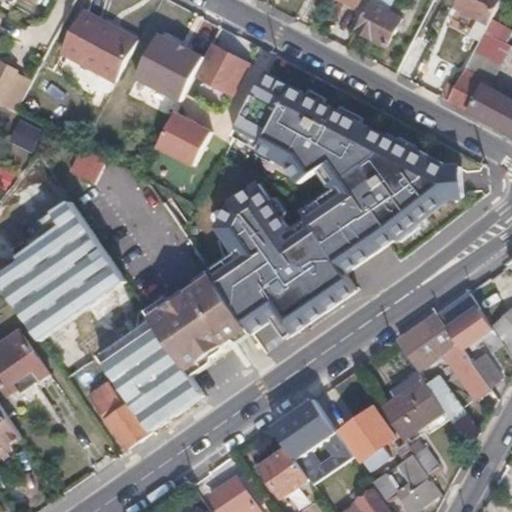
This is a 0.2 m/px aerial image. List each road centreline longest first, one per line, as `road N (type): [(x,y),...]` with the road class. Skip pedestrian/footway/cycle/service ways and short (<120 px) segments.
road 1 (secondary): [(511,222),(95,511)]
road 2 (residential): [(511,160),(208,0)]
